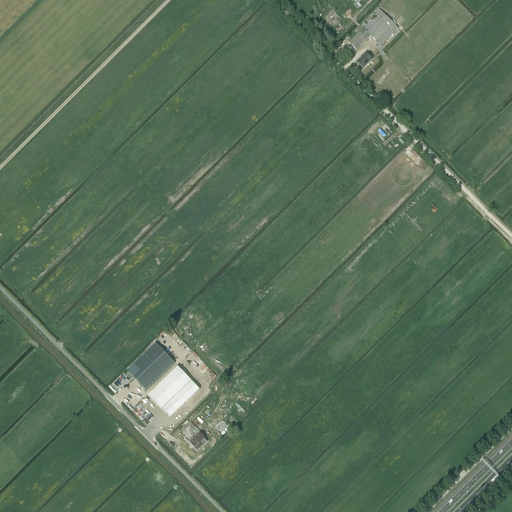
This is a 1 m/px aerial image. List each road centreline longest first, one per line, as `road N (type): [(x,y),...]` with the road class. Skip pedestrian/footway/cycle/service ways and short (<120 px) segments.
road 1 (unclassified): [(222,511),(0,288)]
road 2 (track): [(169,0),(0,167)]
road 3 (residential): [(511,237),(343,69)]
road 4 (unclassified): [(425,511),(511,425)]
